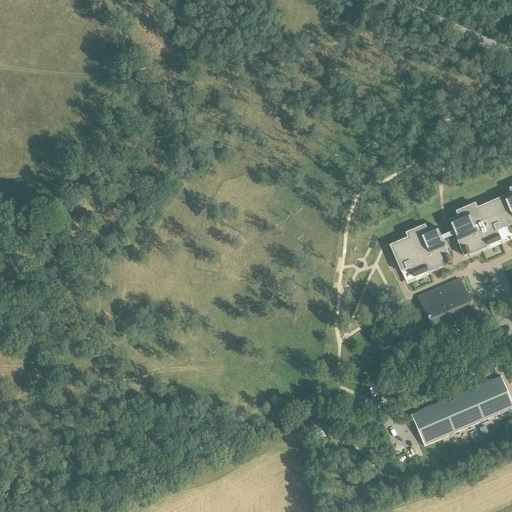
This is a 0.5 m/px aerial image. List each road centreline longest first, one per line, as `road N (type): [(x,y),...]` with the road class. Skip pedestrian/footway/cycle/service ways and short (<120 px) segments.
road 1 (track): [(187,63),(366,46),(449,50)]
road 2 (unknown): [(372,399),(511,334)]
road 3 (unclassified): [(511,56),(385,0)]
